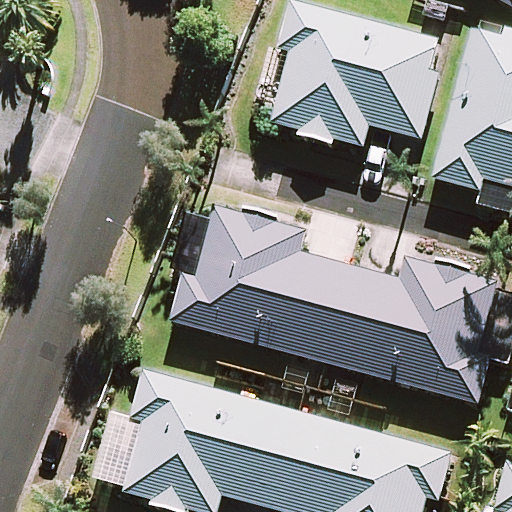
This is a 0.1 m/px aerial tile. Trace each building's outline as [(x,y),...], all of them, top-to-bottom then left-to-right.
[(511,0),(486,0),(511,14),(511,0)] [(446,51),(293,8),(279,55),(292,59),(271,134),(362,160),(370,131),(420,145),(446,51)] [(511,38),(476,29),(433,185),(481,198),(478,211),(511,220),(511,38)] [(305,239),(187,207),(169,277),(184,281),(171,328),(479,410),(491,364),(507,369),(511,348),(511,293),(407,266),(401,288),(299,261),(305,239)] [(113,419),(94,491),(148,506),(146,511),(219,511),(222,501),(263,511),(425,511),(428,502),(444,506),(456,462),(145,378),(133,425),(113,419)] [(511,511),(511,470),(508,470),(496,511),(511,511)]
